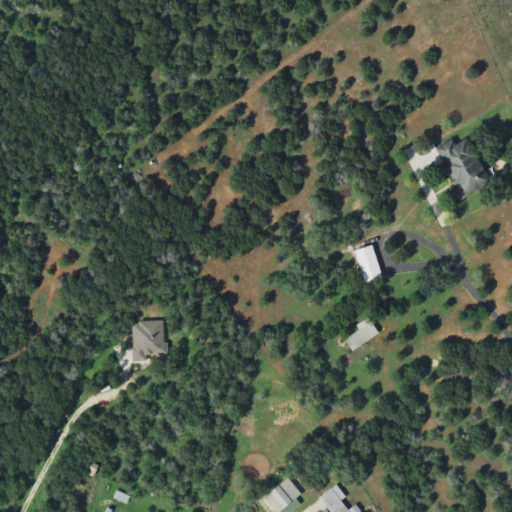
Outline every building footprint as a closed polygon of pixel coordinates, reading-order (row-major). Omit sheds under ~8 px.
[(435,147),(442,162),(441,163),(455,190),(453,191),(458,200),(489,183),(465,138),(454,144),(452,138),(435,147)] [(354,250),(364,280),(381,275),(371,244),(354,250)] [(344,337),(350,349),(378,334),(369,316),(356,323),(359,330),(344,337)] [(163,320),(131,321),(132,361),(144,360),(144,357),(168,356),(167,342),(164,342),(163,320)] [(288,511),(303,502),(288,478),(264,493),(276,511),(288,511)] [(355,504),(347,509),(341,499),(345,496),(336,484),(319,495),(330,511),(360,511),(361,511),(355,504)] [(126,502),(129,494),(116,490),(113,497),(126,502)]
